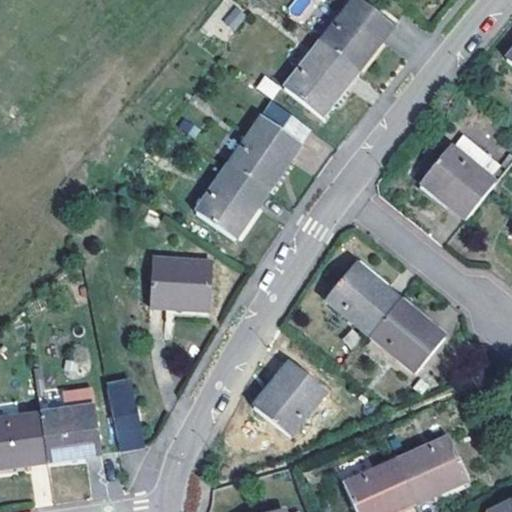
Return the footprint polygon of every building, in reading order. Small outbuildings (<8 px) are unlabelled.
[(355,0),(321,44),(358,73),(393,27),(357,0),(355,0)] [(236,11),(227,24),(235,30),(245,18),(236,11)] [(358,73),(321,44),(285,89),(323,117),(358,73)] [(272,99),(280,87),(264,76),(256,88),(272,99)] [(301,145),(263,119),(229,167),(269,193),(301,145)] [(480,171),(490,157),(463,136),(452,150),(449,148),(420,185),(464,221),(494,183),(480,171)] [(480,171),(494,183),(505,169),(490,157),(480,171)] [(269,193),(229,167),(197,214),(236,240),(269,193)] [(208,311),(211,262),(154,260),(150,307),(208,311)] [(399,300),(355,265),(326,302),(370,338),(399,300)] [(399,300),(370,338),(415,374),(445,336),(399,300)] [(327,392),(288,363),(253,407),(291,436),(327,392)] [(105,386),(119,452),(145,446),(131,380),(105,386)] [(41,415),(48,462),(101,454),(92,389),(64,394),(66,411),(41,415)] [(0,469),(48,462),(41,415),(0,421),(0,469)] [(396,462),(417,506),(468,483),(446,439),(396,462)] [(402,511),(417,506),(396,462),(344,485),(357,511),(402,511)] [(511,511),(511,501),(489,511),(511,511)]
